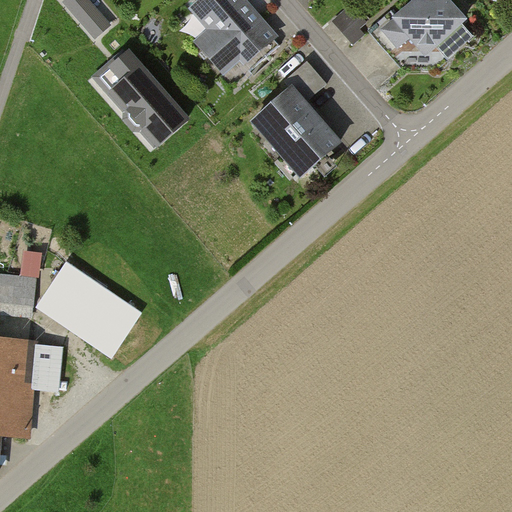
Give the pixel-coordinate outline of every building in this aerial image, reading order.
[(109,26),(85,0),(69,0),(66,3),(97,37),(109,26)] [(281,46),(240,0),(204,0),(195,9),(215,31),(199,45),(235,86),(281,46)] [(474,26),(450,0),(426,0),(382,40),(398,58),(414,43),(432,63),(474,26)] [(368,23),(353,6),(337,19),(348,31),(355,25),(360,30),(368,23)] [(159,145),(186,121),(128,54),(112,68),(126,83),(114,93),(159,145)] [(348,147),(300,89),(257,125),(305,183),(348,147)] [(144,315),(72,265),(40,311),(113,361),(144,315)] [(0,305),(36,309),(39,281),(0,278),(0,305)] [(61,350),(0,344),(0,437),(28,439),(32,386),(58,388),(61,350)]
